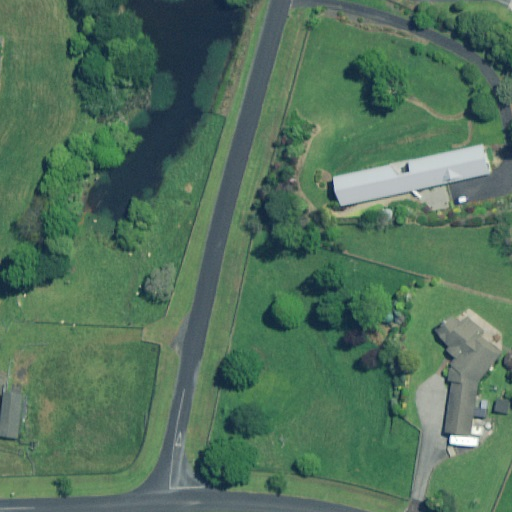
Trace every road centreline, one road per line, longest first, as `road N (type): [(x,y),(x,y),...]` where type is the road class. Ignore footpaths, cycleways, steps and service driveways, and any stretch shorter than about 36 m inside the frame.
road 1 (residential): [(171,501),(191,347),(281,0)]
road 2 (residential): [(0,508),(171,501)]
road 3 (residential): [(171,501),(338,511)]
